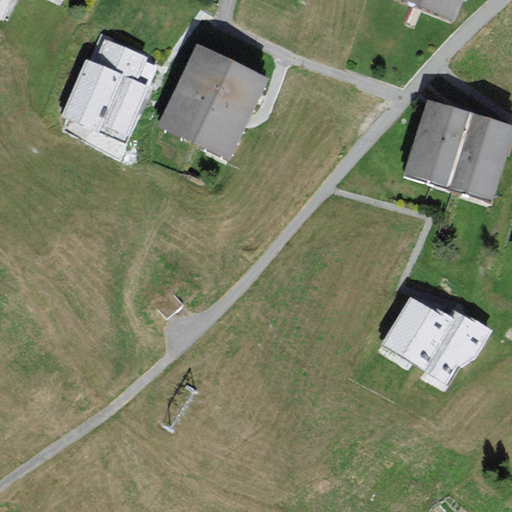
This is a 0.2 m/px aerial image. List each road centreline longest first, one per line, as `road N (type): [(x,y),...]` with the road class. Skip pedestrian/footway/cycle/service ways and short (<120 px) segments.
road 1 (track): [(0,487),(109,411),(209,319),(325,188)]
road 2 (residential): [(502,0),(325,188)]
